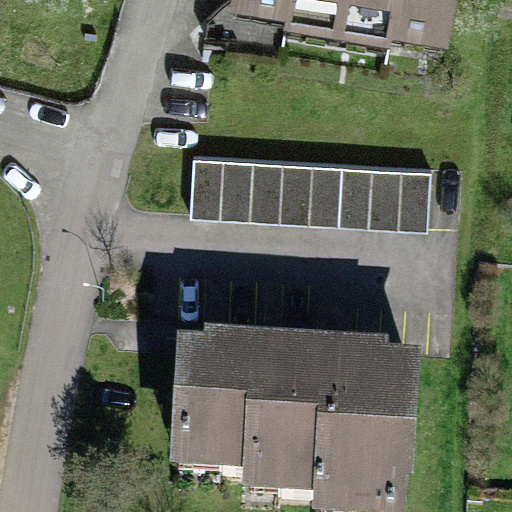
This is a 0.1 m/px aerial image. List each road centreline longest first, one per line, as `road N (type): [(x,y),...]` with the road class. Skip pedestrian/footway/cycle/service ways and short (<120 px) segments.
road 1 (residential): [(20,511),(71,250),(71,172),(0,124)]
road 2 (unknown): [(71,250),(455,278)]
